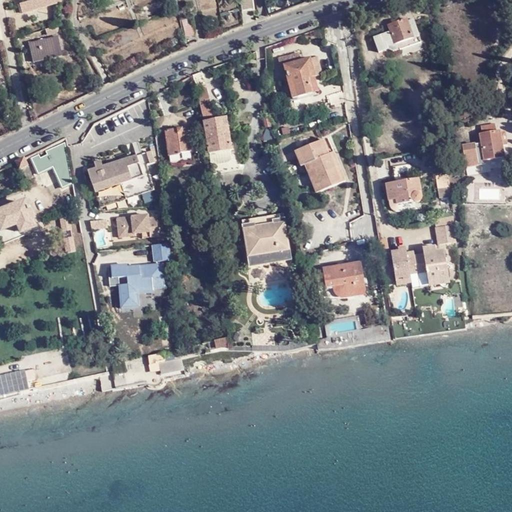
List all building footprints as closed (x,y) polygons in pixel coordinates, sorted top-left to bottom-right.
[(22,15),(63,4),(63,0),(36,0),(19,5),(22,15)] [(254,11),(252,0),(240,0),(241,12),(254,11)] [(412,17),(406,19),(409,27),(415,25),(412,17)] [(194,34),(190,18),(181,21),(186,37),(194,34)] [(413,38),(409,27),(406,19),(388,26),(390,31),(373,37),(379,53),(388,49),(386,42),(393,40),(395,45),(397,44),(413,38)] [(415,25),(409,27),(413,38),(419,36),(415,25)] [(62,56),(58,38),(29,46),(33,63),(62,56)] [(399,50),(397,44),(395,45),(393,40),(386,42),(388,49),(393,52),(399,50)] [(313,71),(320,70),(318,58),(302,62),(299,55),(278,60),(281,69),(285,67),(293,100),(313,95),(309,79),(315,79),(315,78),(313,71)] [(321,77),(320,70),(313,71),(315,78),(321,77)] [(318,94),(315,79),(309,79),(313,95),(318,94)] [(207,89),(197,90),(203,123),(213,121),(207,89)] [(213,121),(203,123),(206,155),(211,155),(230,152),(232,152),(232,149),(230,137),(227,130),(226,118),(213,121)] [(482,134),(497,132),(496,124),(481,126),(482,134)] [(181,153),(193,151),(191,132),(183,133),(183,128),(166,131),(170,157),(181,155),(181,153)] [(500,131),(497,132),(482,134),(480,134),(481,143),(483,161),(504,158),(500,131)] [(65,142),(30,158),(38,174),(53,167),(63,188),(72,183),(65,142)] [(138,143),(133,145),(137,158),(142,156),(138,143)] [(324,143),(298,153),(304,168),(310,165),(314,172),(323,193),(343,185),(330,156),(324,143)] [(481,143),(462,146),(464,167),(484,164),(483,161),(481,143)] [(96,170),(87,172),(100,206),(125,197),(126,199),(151,190),(145,172),(160,167),(154,148),(150,149),(151,154),(142,156),(137,158),(117,164),(108,166),(102,168),(96,170)] [(195,161),(193,151),(181,153),(181,155),(170,157),(172,166),(183,164),(182,163),(195,161)] [(230,152),(211,155),(214,167),(232,164),(230,152)] [(304,168),(298,153),(295,154),(301,169),(304,168)] [(334,155),(330,156),(343,185),(346,183),(334,155)] [(27,166),(24,159),(16,163),(19,170),(27,166)] [(94,164),(96,170),(102,168),(100,162),(94,164)] [(310,165),(304,168),(307,175),(314,172),(310,165)] [(323,193),(314,172),(307,175),(317,196),(323,193)] [(448,176),(436,178),(440,198),(452,198),(448,176)] [(423,198),(419,178),(387,184),(390,201),(397,200),(398,205),(416,202),(417,203),(418,203),(420,203),(422,202),(423,200),(423,198)] [(390,201),(391,211),(392,211),(393,212),(396,213),(397,213),(399,212),(398,205),(397,200),(390,201)] [(27,203),(16,207),(8,211),(0,213),(0,232),(14,227),(17,232),(22,230),(24,232),(36,227),(27,203)] [(437,220),(436,220),(437,228),(456,226),(454,215),(442,217),(439,218),(437,220)] [(247,223),(240,224),(250,265),(255,264),(261,263),(260,258),(279,255),(280,259),(285,258),(291,257),(281,216),(267,219),(269,227),(256,230),(254,222),(247,223)] [(147,217),(116,220),(118,239),(133,237),(133,235),(140,234),(148,234),(149,239),(157,238),(155,219),(147,220),(147,217)] [(267,219),(254,222),(256,230),(269,227),(267,219)] [(105,221),(94,222),(95,230),(106,229),(105,221)] [(456,226),(437,228),(439,246),(457,244),(456,226)] [(168,245),(151,246),(153,263),(170,262),(168,245)] [(399,249),(392,250),(395,277),(410,275),(409,273),(425,271),(425,276),(427,275),(428,283),(438,282),(448,281),(445,251),(437,252),(424,253),(425,254),(408,256),(407,246),(399,247),(399,249)] [(255,264),(250,265),(251,268),(292,261),(291,257),(285,258),(280,259),(279,255),(260,258),(261,263),(255,264)] [(366,290),(362,264),(324,270),(327,289),(334,288),(335,292),(337,296),(341,298),(345,299),(358,297),(357,292),(366,290)] [(126,268),(110,270),(111,281),(127,280),(128,287),(119,288),(121,307),(135,305),(134,292),(153,290),(163,289),(161,266),(126,270),(126,268)] [(111,281),(108,282),(109,290),(119,288),(118,281),(111,281)] [(153,290),(134,292),(135,305),(121,307),(122,310),(139,308),(138,295),(154,293),(153,290)] [(406,339),(466,330),(465,321),(465,316),(421,321),(410,322),(404,323),(406,339)] [(393,324),(395,340),(396,340),(406,339),(404,323),(393,324)] [(317,341),(319,351),(331,350),(338,349),(355,346),(391,340),(388,324),(371,326),(372,330),(317,341)] [(228,340),(231,368),(319,351),(317,341),(243,339),(237,339),(228,340)] [(180,351),(182,377),(231,368),(228,340),(180,351)] [(146,384),(182,377),(180,351),(142,359),(146,384)] [(70,372),(70,367),(46,372),(46,376),(70,372)] [(38,379),(36,369),(26,371),(27,375),(19,376),(22,392),(24,395),(30,394),(32,390),(30,381),(38,379)] [(70,380),(70,377),(34,384),(35,387),(70,380)]
